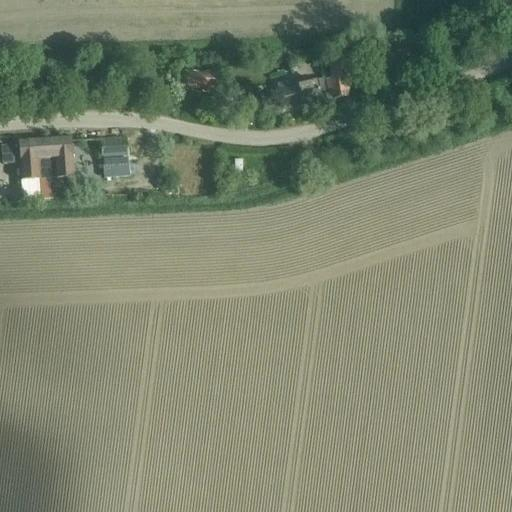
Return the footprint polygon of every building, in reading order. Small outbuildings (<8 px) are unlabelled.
[(410,50),(392,54),(395,66),(412,62),(410,50)] [(349,97),(346,77),(345,71),(367,67),(365,54),(326,59),(327,68),(329,80),(327,81),(330,100),(349,97)] [(182,75),(181,91),(214,92),(215,76),(182,75)] [(295,84),(293,78),(274,83),(281,110),(319,101),(314,79),(295,84)] [(105,139),(99,139),(101,175),(131,174),(130,143),(105,144),(105,139)] [(71,160),(70,140),(29,141),(29,140),(17,141),(18,146),(1,147),(1,164),(18,164),(19,182),(37,182),(37,179),(53,179),(53,181),(72,181),(71,160)] [(237,158),(236,175),(247,176),(248,158),(237,158)]
